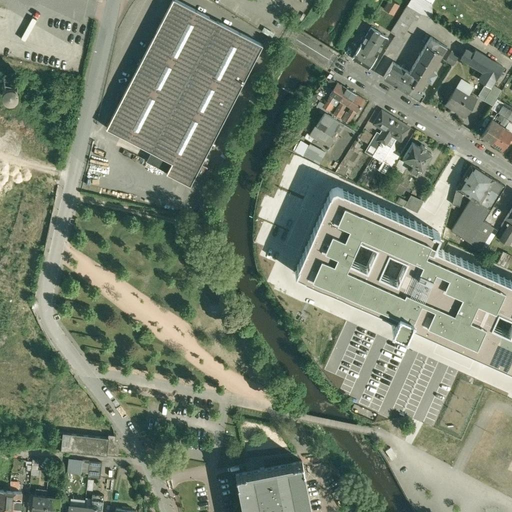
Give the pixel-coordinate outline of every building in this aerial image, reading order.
[(217,21),(197,10),(196,9),(177,0),(172,0),(163,19),(162,19),(162,20),(162,21),(152,41),(151,41),(151,42),(141,62),(140,62),(140,63),(130,83),(129,83),(129,84),(119,105),(118,105),(118,106),(108,126),(107,126),(107,127),(108,128),(129,138),(129,139),(130,139),(151,150),(152,151),(152,150),(173,161),(168,171),(167,170),(167,171),(167,172),(168,173),(168,172),(189,183),(190,184),(190,183),(190,184),(191,183),(191,182),(195,174),(200,176),(210,159),(204,156),(212,141),(213,140),(223,120),(224,120),(224,119),(229,109),(230,108),(229,108),(240,88),(241,87),(240,87),(251,66),(252,65),(251,65),(262,45),(263,44),(262,44),(261,43),(240,33),(241,32),(240,32),(239,32),(233,29),(235,26),(224,20),(222,23),(219,21),(218,20),(217,21)] [(399,4),(392,0),(388,0),(384,9),(393,14),(399,4)] [(394,39),(388,48),(396,53),(404,40),(402,38),(414,18),(417,20),(421,13),(407,5),(391,32),(396,35),(394,39)] [(371,27),(353,58),(369,68),(388,37),(371,27)] [(391,32),(385,28),(383,32),(389,35),(390,36),(394,39),(396,35),(391,32)] [(431,37),(410,72),(393,62),(383,77),(420,100),(425,92),(424,91),(427,87),(423,85),(427,79),(431,82),(437,72),(433,70),(447,46),(431,37)] [(503,66),(475,50),(474,53),(467,49),(461,58),(484,71),(479,78),(486,83),(491,86),(503,66)] [(452,51),(446,61),(454,66),(460,56),(452,51)] [(14,74),(12,73),(10,73),(7,73),(5,74),(4,75),(3,75),(2,77),(1,79),(0,80),(0,81),(0,82),(0,84),(1,85),(1,86),(2,88),(3,89),(5,90),(6,91),(8,92),(10,92),(12,92),(14,91),(16,90),(17,89),(18,87),(19,85),(19,84),(19,82),(19,81),(19,80),(18,78),(18,77),(17,76),(16,75),(15,74),(14,74)] [(37,92),(40,79),(27,76),(25,89),(37,92)] [(346,88),(337,82),(330,94),(336,98),(339,100),(347,87),(346,88)] [(486,83),(478,96),(484,100),(493,87),(491,86),(486,83)] [(356,93),(347,87),(339,100),(346,104),(348,105),(356,93)] [(468,95),(457,88),(458,87),(457,87),(446,104),(453,108),(453,107),(465,115),(466,116),(476,99),(468,94),(468,95)] [(364,99),(355,93),(356,93),(348,105),(351,107),(356,111),(357,111),(364,99)] [(331,95),(323,107),(329,111),(334,104),(332,103),(336,98),(331,95)] [(341,101),(334,113),(340,117),(344,110),(343,109),(346,104),(341,101)] [(492,119),(481,136),(492,142),(511,109),(511,108),(503,103),(497,113),(504,117),(500,124),(492,119)] [(351,107),(348,113),(347,112),(342,119),(349,123),(356,111),(351,107)] [(511,109),(492,142),(502,149),(511,133),(511,131),(505,127),(509,120),(511,122),(511,109)] [(396,118),(382,110),(374,123),(383,129),(374,144),(378,147),(379,147),(396,118)] [(325,112),(311,134),(317,138),(319,135),(325,139),(329,133),(332,135),(335,130),(339,133),(342,127),(338,125),(340,122),(325,112)] [(410,127),(396,118),(379,147),(378,147),(373,155),(381,160),(389,147),(386,145),(392,135),(402,141),(410,127)] [(373,134),(365,129),(360,138),(368,142),(373,134)] [(327,151),(301,138),(295,150),(321,163),(327,151)] [(420,146),(412,142),(403,157),(414,163),(411,169),(416,172),(419,167),(422,168),(432,153),(425,149),(426,146),(422,144),(420,146)] [(400,153),(390,147),(385,157),(395,163),(400,153)] [(348,156),(339,151),(335,159),(343,164),(348,156)] [(399,161),(395,167),(404,172),(407,165),(399,161)] [(504,185),(471,164),(456,187),(452,203),(459,205),(466,194),(471,197),(451,230),(480,248),(493,226),(483,220),(504,185)] [(432,229),(341,189),(342,188),(338,186),(331,189),(330,191),(331,191),(298,265),(298,264),(295,271),(303,275),(396,315),(391,325),(405,331),(409,322),(511,367),(511,281),(433,246),(439,233),(439,231),(433,229),(432,229)] [(423,201),(410,195),(407,201),(405,206),(417,212),(423,201)] [(407,201),(399,196),(396,201),(405,206),(407,201)] [(511,217),(507,215),(501,225),(502,226),(496,236),(508,242),(511,235),(511,217)] [(373,418),(377,407),(368,403),(364,414),(373,418)] [(108,438),(63,433),(61,450),(107,455),(108,454),(118,455),(119,450),(114,449),(116,436),(115,436),(115,435),(114,435),(114,436),(109,435),(108,438)] [(82,461),(68,460),(67,473),(81,474),(82,461)] [(101,479),(102,463),(90,461),(88,477),(101,479)] [(293,463),(245,473),(245,472),(236,474),(238,483),(243,511),(312,511),(304,470),(302,461),(293,463)] [(19,483),(11,483),(10,490),(18,491),(19,483)] [(8,511),(10,491),(0,490),(0,511),(8,511)] [(20,511),(22,492),(10,491),(8,511),(20,511)] [(45,511),(48,496),(34,494),(32,511),(36,511),(45,511)] [(102,511),(105,496),(92,494),(91,507),(100,508),(100,511),(102,511)] [(59,511),(62,498),(48,496),(45,511),(59,511)]
